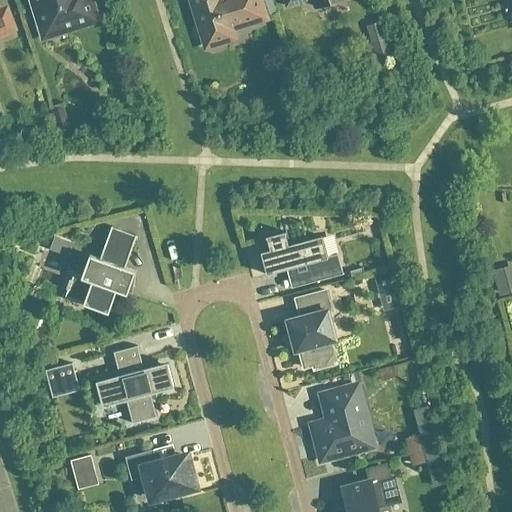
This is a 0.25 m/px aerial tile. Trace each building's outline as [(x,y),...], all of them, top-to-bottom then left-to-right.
[(87,0),(32,0),(45,38),(98,22),(91,0),(90,0),(88,1),(87,0)] [(192,0),(207,47),(229,40),(226,30),(265,18),(259,0),(192,0)] [(0,33),(13,29),(6,10),(0,12),(0,33)] [(112,227),(100,259),(90,255),(82,277),(74,273),(65,297),(73,300),(73,301),(109,314),(115,296),(124,299),(125,294),(127,295),(136,272),(125,268),(137,236),(112,227)] [(289,246),(286,232),(266,238),(270,251),(261,253),(267,275),(296,267),(301,286),(344,275),(339,255),(328,258),(322,237),(289,246)] [(394,292),(389,273),(374,277),(379,295),(394,292)] [(332,310),(327,292),(296,300),(301,317),(287,321),(290,330),(288,330),(292,343),(293,343),(296,352),(300,351),(304,368),(313,366),(315,369),(326,366),(334,354),(331,345),(337,343),(328,311),(332,310)] [(144,369),(138,346),(113,353),(120,376),(96,382),(103,408),(108,406),(108,409),(114,407),(114,405),(126,401),(133,424),(157,418),(150,395),(174,388),(167,363),(144,369)] [(410,384),(420,381),(414,360),(393,365),(396,376),(410,384)] [(72,364),(45,371),(49,386),(76,379),(72,364)] [(372,446),(357,388),(324,397),(329,417),(326,423),(314,426),(323,459),(372,446)] [(296,405),(301,430),(313,428),(311,417),(324,414),(322,400),(296,405)] [(199,492),(195,478),(192,478),(191,477),(192,477),(189,467),(186,457),(171,461),(170,460),(160,463),(157,464),(153,450),(125,458),(132,481),(147,477),(148,478),(147,478),(150,488),(153,499),(168,494),(170,500),(199,492)] [(74,477),(78,476),(95,471),(90,455),(70,460),(74,477)] [(371,485),(370,481),(342,488),(348,511),(378,511),(378,509),(402,503),(395,478),(371,485)]
